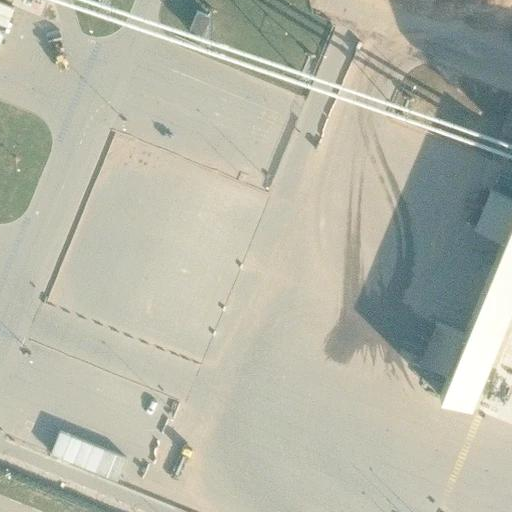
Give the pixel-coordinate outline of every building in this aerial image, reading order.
[(0,0),(0,11),(9,15),(13,6),(0,0)] [(189,28),(202,33),(209,15),(197,9),(189,28)] [(0,21),(6,24),(9,15),(0,11),(0,21)] [(511,306),(511,215),(439,394),(471,407),(511,306)] [(511,347),(486,412),(511,422),(511,347)]
